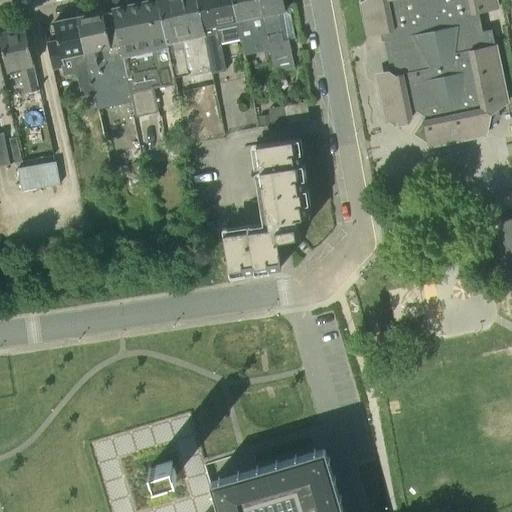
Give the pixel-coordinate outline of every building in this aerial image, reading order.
[(155,0),(112,9),(112,11),(127,76),(132,101),(135,117),(159,111),(154,90),(175,85),(174,78),(157,0),(155,0)] [(157,0),(174,78),(212,71),(205,35),(196,0),(157,0)] [(196,0),(205,35),(212,71),(212,74),(225,71),(220,44),(240,40),(232,0),(196,0)] [(232,0),(240,40),(244,55),(269,50),(259,0),(232,0)] [(259,0),(269,50),(270,52),(274,72),(295,68),(288,39),(295,38),(291,14),(285,10),(283,0),(259,0)] [(377,0),(363,3),(370,35),(384,32),(388,40),(384,40),(390,63),(395,62),(397,74),(394,75),(388,71),(379,83),(388,122),(402,119),(409,123),(417,110),(421,105),(429,111),(424,119),(429,146),(488,134),(486,124),(497,122),(501,116),(499,104),(508,102),(493,29),(484,31),(480,13),(499,9),(496,0),(377,0)] [(97,109),(132,101),(127,76),(112,11),(103,13),(103,11),(78,17),(97,108),(97,109)] [(97,108),(78,17),(66,20),(64,18),(57,20),(56,22),(53,22),(59,50),(50,52),(54,72),(64,70),(65,77),(77,74),(84,110),(97,108)] [(39,90),(26,28),(0,33),(0,39),(7,70),(20,67),(25,93),(39,90)] [(285,106),(288,123),(288,124),(309,121),(306,102),(285,106)] [(270,113),(258,115),(260,125),(271,123),(270,113)] [(0,132),(0,165),(11,164),(5,132),(0,132)] [(18,136),(9,138),(14,163),(23,161),(18,136)] [(268,227),(223,234),(229,273),(241,271),(242,274),(257,272),(256,268),(267,267),(267,270),(281,268),(277,239),(300,236),(297,218),(309,216),(298,139),(256,145),(268,227)] [(56,161),(18,168),(22,190),(60,184),(56,161)] [(511,217),(499,220),(511,284),(511,217)] [(90,234),(78,235),(80,259),(92,258),(90,234)] [(80,259),(78,235),(66,236),(68,260),(80,259)] [(68,260),(66,236),(54,237),(56,260),(68,260)] [(56,260),(54,237),(42,238),(44,261),(56,260)] [(44,261),(42,238),(30,239),(32,262),(44,261)] [(20,263),(18,239),(6,240),(8,264),(20,263)] [(32,262),(30,239),(18,239),(20,263),(32,262)] [(235,286),(240,303),(251,300),(247,283),(235,286)] [(334,363),(348,415),(372,408),(358,357),(334,363)] [(125,440),(101,446),(117,507),(141,501),(125,440)] [(346,511),(330,448),(213,484),(216,502),(218,511),(346,511)] [(173,461),(150,468),(154,483),(177,476),(173,461)]
